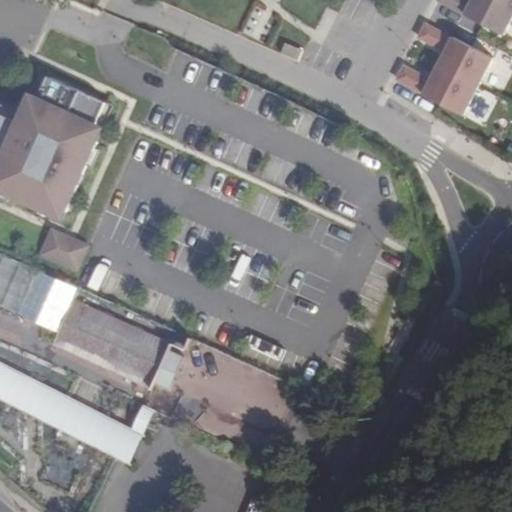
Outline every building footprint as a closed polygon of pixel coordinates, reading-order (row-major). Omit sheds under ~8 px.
[(440,0),(505,33),(511,19),(511,0),(474,0),(474,2),(470,0),(440,0)] [(464,114),(494,57),(428,22),(419,38),(446,52),(431,80),(404,66),(397,79),(464,114)] [(48,70),(34,107),(41,110),(56,73),(48,70)] [(26,194),(71,215),(75,207),(82,211),(100,165),(107,147),(109,141),(102,138),(116,101),(56,73),(41,110),(34,107),(28,120),(0,108),(3,103),(0,101),(0,183),(9,187),(26,194)] [(102,138),(109,141),(123,104),(116,101),(102,138)] [(107,147),(100,165),(105,167),(112,149),(107,147)] [(26,194),(9,187),(5,194),(22,202),(26,194)] [(75,207),(71,215),(78,218),(82,211),(75,207)] [(38,252),(75,268),(86,242),(49,226),(38,252)] [(0,399),(133,466),(148,434),(0,359),(0,299),(50,323),(69,282),(0,250),(0,399)] [(89,305),(93,294),(69,282),(64,294),(74,299),(89,305)] [(172,343),(89,305),(74,299),(64,294),(50,323),(62,328),(54,345),(151,389),(172,343)] [(182,395),(173,414),(193,423),(202,404),(182,395)]
